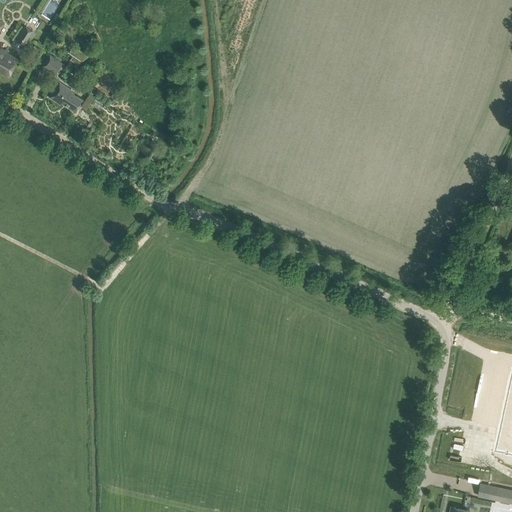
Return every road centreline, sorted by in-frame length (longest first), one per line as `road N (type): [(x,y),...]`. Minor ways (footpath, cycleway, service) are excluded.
road 1 (unclassified): [(445,317),(159,202),(0,99)]
road 2 (unclassified): [(414,511),(445,317)]
road 3 (unclassified): [(511,167),(445,317)]
